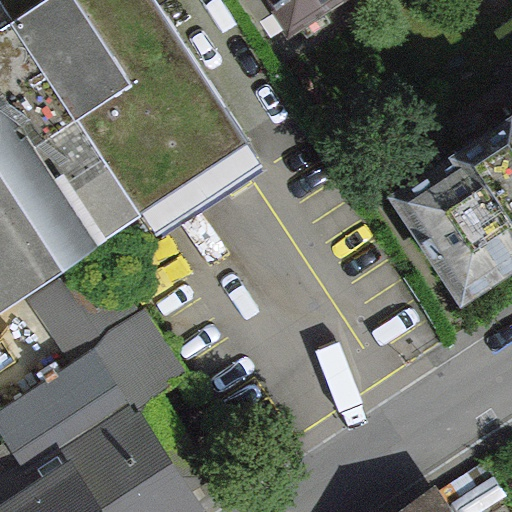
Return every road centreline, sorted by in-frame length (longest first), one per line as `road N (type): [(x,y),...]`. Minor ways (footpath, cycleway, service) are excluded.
road 1 (residential): [(293,511),(511,368)]
road 2 (unknown): [(408,436),(291,206)]
